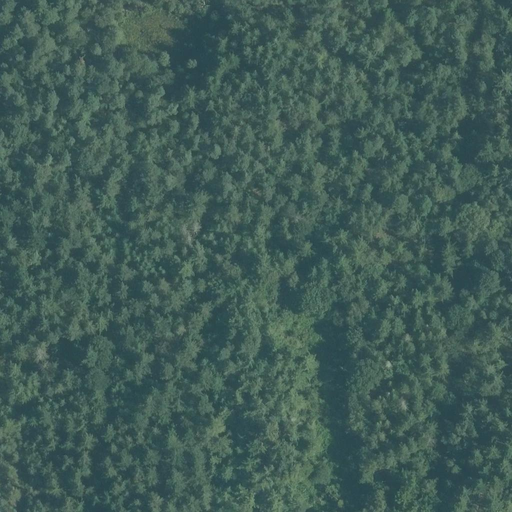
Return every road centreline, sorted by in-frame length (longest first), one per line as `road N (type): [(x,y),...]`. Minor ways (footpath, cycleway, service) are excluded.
road 1 (track): [(133,0),(110,6),(95,28),(106,53),(135,78),(98,511)]
road 2 (track): [(477,0),(435,511)]
road 3 (track): [(457,248),(0,166)]
